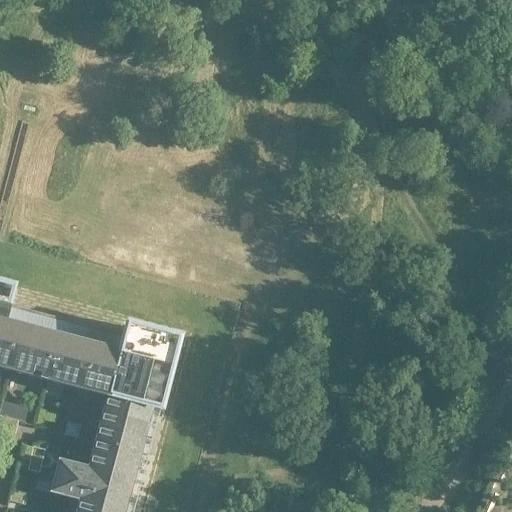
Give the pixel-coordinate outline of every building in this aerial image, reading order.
[(122,511),(149,409),(159,412),(178,340),(126,327),(122,340),(0,308),(0,369),(107,398),(87,472),(59,465),(51,494),(80,501),(76,511),(122,511)] [(0,415),(25,419),(27,406),(1,403),(0,411),(0,415)] [(0,417),(0,431),(14,436),(17,422),(0,417)] [(23,446),(20,459),(29,462),(32,449),(23,446)] [(11,493),(8,502),(21,506),(24,497),(11,493)]
